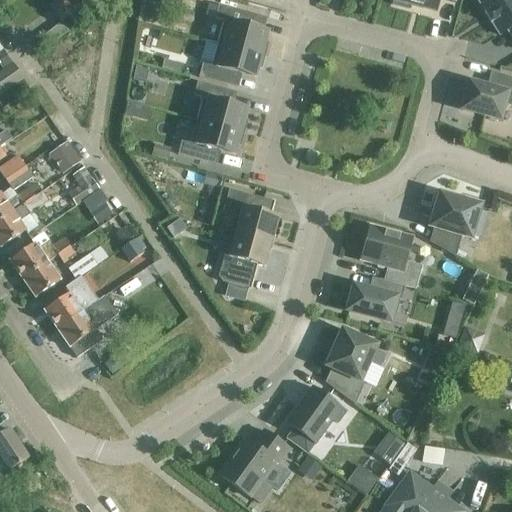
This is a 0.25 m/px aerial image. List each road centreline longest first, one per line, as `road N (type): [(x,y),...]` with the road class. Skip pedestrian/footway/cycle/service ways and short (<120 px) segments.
road 1 (residential): [(43,434),(101,456),(136,451),(251,374),(286,342),(327,194)]
road 2 (residential): [(421,146),(440,77),(435,61),(335,27),(315,28),(296,51),(272,145),(284,178),(327,194)]
road 3 (residential): [(327,194),(381,195),(398,184),(421,146)]
